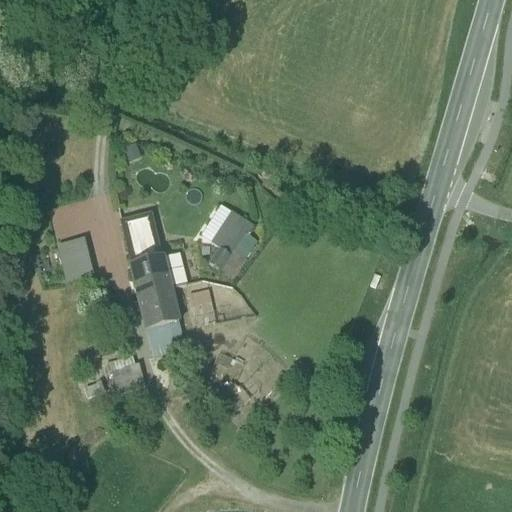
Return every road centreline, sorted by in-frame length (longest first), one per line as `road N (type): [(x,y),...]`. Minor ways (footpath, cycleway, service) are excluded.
road 1 (secondary): [(435,191),(351,511)]
road 2 (track): [(116,258),(96,150),(145,0)]
road 3 (secondary): [(492,0),(435,191)]
